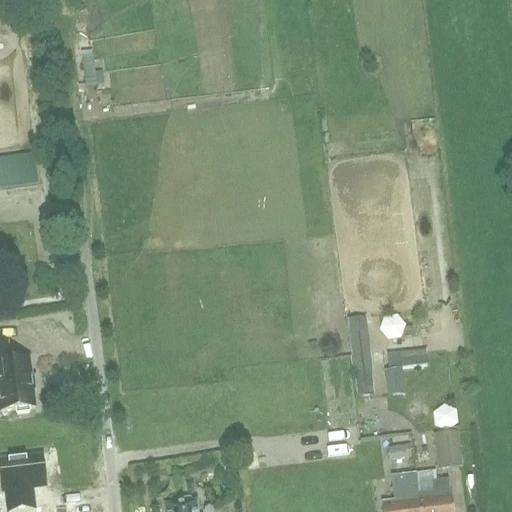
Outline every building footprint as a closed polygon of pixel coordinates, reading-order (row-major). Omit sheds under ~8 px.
[(0,188),(39,187),(37,153),(0,155),(0,188)] [(393,342),(411,329),(399,312),(381,324),(393,342)] [(29,409),(35,409),(29,361),(10,363),(8,346),(0,346),(0,411),(0,413),(16,411),(16,416),(29,414),(29,409)] [(390,371),(424,366),(422,355),(414,356),(414,358),(403,360),(403,357),(389,359),(390,371)] [(386,373),(389,399),(404,398),(401,371),(386,373)] [(357,398),(374,396),(371,373),(355,374),(357,398)] [(431,406),(413,407),(414,422),(437,421),(438,428),(461,427),(460,409),(431,410),(431,406)] [(438,471),(463,468),(458,433),(433,436),(438,471)] [(389,462),(411,460),(409,447),(388,449),(389,462)] [(52,511),(53,470),(22,470),(22,473),(2,473),(2,499),(13,499),(13,495),(22,495),(22,511),(52,511)] [(420,511),(419,497),(416,475),(391,478),(394,502),(382,504),(382,511),(420,511)] [(420,511),(452,511),(451,495),(450,495),(448,482),(432,484),(434,496),(419,497),(420,511)] [(164,511),(197,511),(197,503),(192,504),(192,501),(190,499),(181,500),(179,502),(179,505),(164,507),(164,511)]
